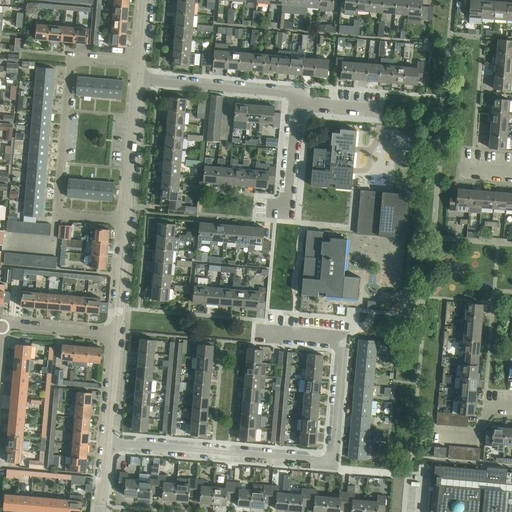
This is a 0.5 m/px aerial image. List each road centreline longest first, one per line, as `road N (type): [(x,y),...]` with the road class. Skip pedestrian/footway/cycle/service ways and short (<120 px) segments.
road 1 (residential): [(107,444),(330,458),(342,336),(253,329)]
road 2 (residential): [(126,223),(66,218),(57,206),(70,61),(138,68)]
road 3 (residential): [(137,80),(288,91),(299,104)]
road 4 (residential): [(126,223),(137,80)]
road 5 (residential): [(267,210),(289,212),(299,104)]
